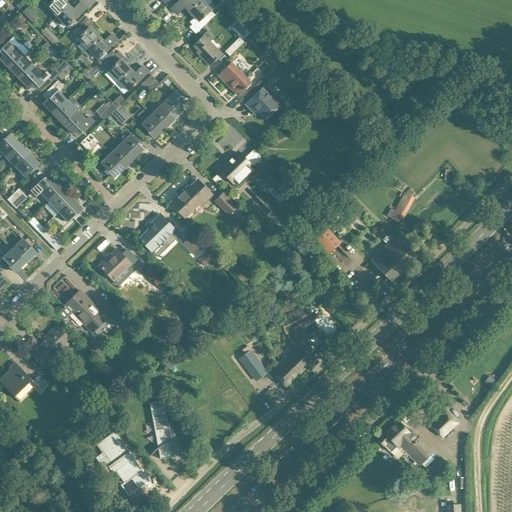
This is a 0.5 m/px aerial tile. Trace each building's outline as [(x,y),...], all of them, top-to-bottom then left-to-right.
[(22,0),(16,6),(19,9),(26,3),(23,0),(22,0)] [(43,0),(43,1),(58,16),(69,6),(63,0),(43,0)] [(184,7),(189,11),(200,0),(171,0),(174,3),(176,0),(178,2),(171,9),(177,14),(184,7)] [(192,21),(194,23),(189,27),(196,34),(215,15),(201,0),(200,0),(189,11),(195,17),(191,21),(192,21)] [(57,26),(62,21),(67,27),(86,8),(81,3),(73,10),(69,6),(58,16),(53,21),(57,26)] [(28,5),(22,11),(28,17),(34,11),(28,5)] [(24,28),(29,23),(25,19),(20,14),(16,18),(24,28)] [(96,28),(88,19),(74,33),(88,48),(99,37),(94,31),(97,27),(96,28)] [(88,57),(93,53),(98,58),(117,40),(112,34),(104,42),(99,37),(88,48),(84,53),(88,57)] [(196,52),(209,67),(223,54),(204,34),(193,46),(198,51),(196,52)] [(0,51),(4,56),(0,59),(9,69),(24,55),(24,56),(29,51),(14,36),(0,49),(0,51)] [(55,36),(50,41),(54,44),(59,40),(55,36)] [(240,37),(225,51),(230,56),(245,42),(240,37)] [(52,47),(47,41),(42,46),(48,52),(52,47)] [(104,65),(119,80),(130,69),(124,63),(128,59),(127,60),(119,51),(104,65)] [(273,70),(284,60),(275,51),(264,61),(273,70)] [(34,65),(24,56),(24,55),(9,69),(8,71),(13,75),(14,74),(19,79),(28,71),(34,65)] [(41,73),(34,65),(28,71),(19,79),(29,89),(32,86),(33,87),(36,89),(47,79),(51,82),(69,64),(65,60),(50,75),(44,69),(41,73)] [(290,66),(284,60),(273,70),(265,78),(271,84),(290,66)] [(251,83),(231,63),(218,76),(227,85),(228,84),(238,94),(251,83)] [(62,81),(74,69),(69,64),(51,82),(51,83),(58,76),(62,81)] [(130,69),(119,80),(129,90),(148,72),(143,66),(135,74),(130,69)] [(96,67),(86,77),(89,80),(90,81),(100,71),(96,67)] [(146,89),(155,79),(151,75),(141,85),(146,89)] [(155,79),(146,89),(150,94),(160,84),(155,79)] [(90,81),(89,80),(84,85),(89,90),(94,85),(90,81)] [(67,100),(58,90),(63,86),(58,81),(42,96),(46,100),(47,101),(43,104),(53,114),(67,100)] [(266,85),(246,104),(246,105),(249,102),(266,119),(279,106),(273,99),(276,96),(266,85)] [(112,103),(112,104),(116,108),(121,104),(125,100),(121,95),(112,103)] [(185,110),(171,95),(161,105),(175,119),(185,110)] [(67,100),(53,114),(51,116),(56,120),(57,119),(62,124),(77,110),(67,100)] [(105,120),(112,113),(116,108),(112,104),(100,115),(105,120)] [(121,104),(116,108),(128,120),(132,116),(121,104)] [(169,125),(175,119),(161,105),(151,115),(164,129),(166,131),(171,126),(169,125)] [(116,108),(112,113),(123,125),(128,120),(116,108)] [(80,135),(94,121),(88,116),(85,119),(77,110),(62,124),(72,134),(76,131),(80,135)] [(164,129),(151,115),(141,124),(155,139),(164,129)] [(0,151),(5,157),(19,143),(10,133),(6,137),(6,136),(5,137),(6,137),(1,142),(0,141),(0,151)] [(85,148),(95,138),(90,134),(81,143),(85,148)] [(130,134),(120,144),(134,158),(144,149),(130,134)] [(95,138),(85,148),(89,152),(99,143),(95,138)] [(5,157),(15,167),(29,153),(31,152),(26,147),(25,149),(19,143),(5,157)] [(120,144),(110,154),(124,168),(125,170),(130,165),(129,164),(134,158),(120,144)] [(24,177),(33,168),(39,163),(29,153),(15,167),(24,177)] [(229,162),(221,170),(233,182),(233,183),(238,188),(255,171),(264,180),(274,170),(262,158),(252,167),(244,159),(238,153),(233,159),(232,158),(228,161),(229,162)] [(110,154),(100,163),(114,178),(124,168),(110,154)] [(217,175),(212,179),(218,185),(222,181),(217,175)] [(41,194),(49,203),(63,189),(54,178),(50,182),(45,177),(31,191),(37,197),(41,194)] [(184,191),(171,203),(185,217),(210,193),(198,180),(190,187),(191,188),(186,193),(184,191)] [(19,188),(7,200),(12,205),(24,193),(19,188)] [(49,203),(58,212),(73,198),(74,197),(70,192),(68,194),(63,189),(49,203)] [(28,197),(24,193),(12,205),(16,209),(28,197)] [(224,193),(216,200),(229,214),(237,206),(224,193)] [(414,198),(405,193),(392,218),(400,223),(414,198)] [(73,198),(58,212),(68,222),(74,216),(75,217),(80,213),(79,212),(82,208),(79,205),(81,203),(75,197),(75,196),(74,197),(73,198)] [(342,206),(337,210),(343,217),(349,213),(342,206)] [(139,239),(141,240),(152,251),(174,230),(160,215),(153,221),(156,223),(139,239)] [(33,217),(29,222),(34,227),(38,223),(33,217)] [(44,226),(38,232),(56,250),(62,245),(44,226)] [(316,240),(329,254),(340,243),(328,230),(316,240)] [(418,256),(394,231),(388,237),(392,240),(371,261),(391,281),(418,256)] [(205,246),(193,234),(184,243),(195,255),(205,246)] [(13,248),(26,263),(36,253),(22,239),(13,248)] [(16,273),(26,263),(13,248),(2,258),(16,273)] [(139,262),(127,250),(122,255),(116,249),(99,266),(113,280),(131,263),(134,267),(139,262)] [(199,259),(207,266),(216,257),(209,249),(199,259)] [(151,265),(143,273),(157,287),(165,280),(151,265)] [(67,298),(76,289),(65,278),(56,287),(67,298)] [(131,327),(107,301),(98,309),(80,291),(63,308),(64,309),(66,307),(65,307),(68,304),(74,310),(72,311),(72,312),(92,332),(109,316),(125,333),(131,327)] [(283,328),(287,334),(310,321),(302,309),(281,320),(283,328)] [(32,337),(24,346),(44,367),(71,341),(57,326),(59,328),(48,339),(46,337),(38,344),(32,337)] [(291,372),(296,377),(315,358),(302,345),(296,338),(289,345),(295,351),(283,363),(285,365),(286,364),(288,366),(289,365),(292,368),(291,368),(293,371),(291,372)] [(241,359),(257,381),(267,373),(272,379),(275,376),(273,373),(269,367),(264,371),(251,351),(241,359)] [(0,381),(14,397),(32,380),(16,363),(11,367),(10,366),(9,367),(12,371),(1,382),(0,380),(0,381)] [(286,387),(296,377),(291,372),(293,371),(291,368),(292,368),(289,365),(288,366),(286,364),(285,365),(283,363),(273,373),(275,376),(286,387)] [(49,371),(44,375),(51,382),(56,378),(49,371)] [(43,391),(51,382),(44,375),(42,373),(33,381),(43,391)] [(485,382),(492,386),(496,380),(489,376),(485,382)] [(163,400),(150,403),(150,404),(152,404),(153,409),(155,422),(159,439),(156,440),(158,447),(158,448),(164,444),(171,441),(178,439),(177,439),(167,419),(163,400)] [(437,417),(430,424),(435,429),(436,429),(442,436),(456,422),(447,413),(440,421),(437,417)] [(378,440),(383,445),(384,445),(391,452),(400,443),(420,464),(433,452),(419,437),(416,440),(410,434),(410,433),(398,421),(378,440)] [(130,450),(111,456),(124,496),(143,490),(130,450)] [(172,450),(159,457),(160,459),(174,456),(172,450)]
